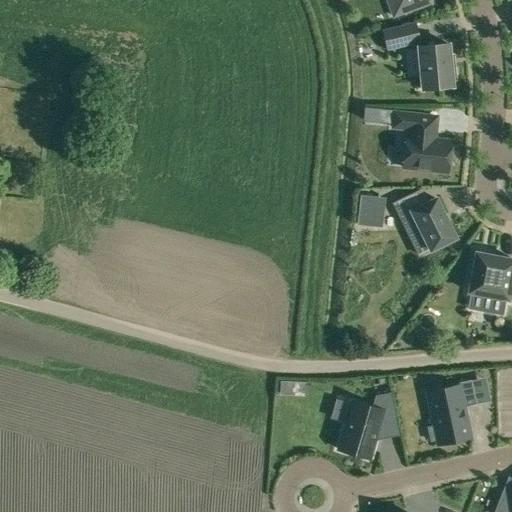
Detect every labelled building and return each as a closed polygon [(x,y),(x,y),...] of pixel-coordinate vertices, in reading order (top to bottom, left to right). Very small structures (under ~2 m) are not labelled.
[(384,29),(389,48),(420,41),(415,22),(384,29)] [(419,45),(423,88),(453,85),(453,79),(457,79),(455,66),(451,66),(449,43),(419,45)] [(380,122),(389,123),(390,111),(376,109),(375,117),(380,122)] [(404,166),(448,171),(451,140),(435,138),(436,129),(418,127),(420,114),(395,111),(394,126),(411,128),(410,136),(407,135),(404,166)] [(393,202),(419,254),(431,248),(431,249),(456,237),(436,197),(423,204),(417,191),(393,202)] [(377,197),(360,195),(359,206),(376,208),(377,197)] [(468,291),(507,299),(511,276),(511,259),(476,252),(468,291)] [(292,380),(280,380),(280,393),(292,393),(292,380)] [(458,382),(459,384),(426,391),(433,425),(428,427),(430,441),(436,439),(437,444),(470,437),(463,406),(476,403),(470,380),(458,382)] [(400,435),(391,392),(375,395),(372,407),(352,401),(338,449),(369,458),(381,418),(385,419),(395,417),(399,435),(400,435)] [(511,511),(511,491),(503,488),(493,511),(511,511)]
